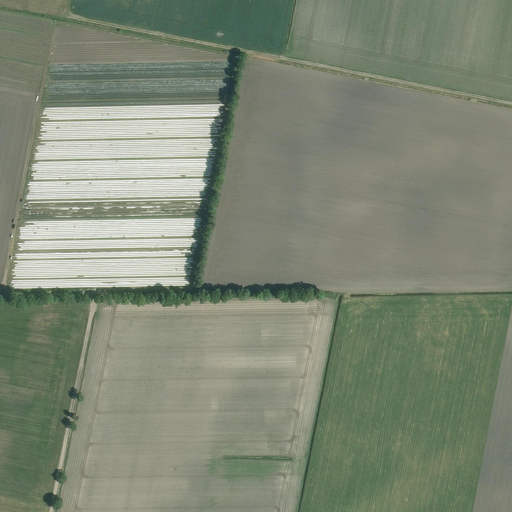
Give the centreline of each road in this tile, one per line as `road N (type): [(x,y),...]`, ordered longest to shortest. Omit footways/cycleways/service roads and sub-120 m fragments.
road 1 (track): [(239,51),(193,289),(94,290),(51,511)]
road 2 (track): [(511,103),(65,17)]
